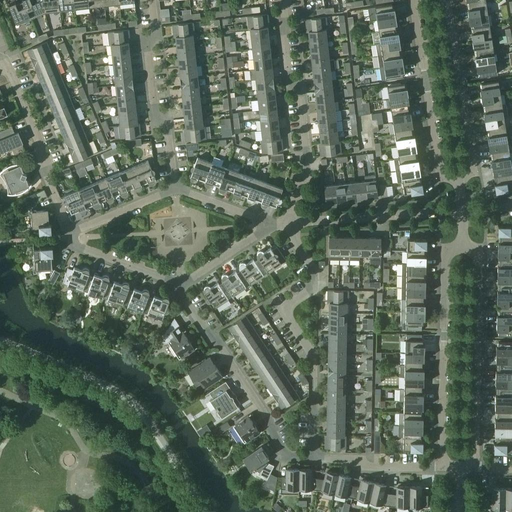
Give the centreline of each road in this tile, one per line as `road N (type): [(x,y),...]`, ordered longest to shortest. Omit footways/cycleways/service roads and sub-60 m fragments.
road 1 (residential): [(313,458),(312,357),(281,309),(307,292),(313,270),(289,224)]
road 2 (residential): [(313,458),(288,458),(173,282)]
road 3 (residential): [(289,224),(307,166),(299,89),(288,80),(284,0)]
road 4 (residential): [(473,461),(477,263),(461,244)]
road 5 (residential): [(461,244),(445,263),(441,458)]
road 6 (residential): [(174,189),(168,123),(154,116),(152,0)]
road 7 (residential): [(71,237),(0,58)]
road 8 (residential): [(412,0),(437,161),(457,177)]
road 9 (residential): [(457,177),(470,158),(446,0)]
road 10 (residential): [(321,222),(460,209)]
road 11 (residential): [(441,458),(427,469),(313,458)]
